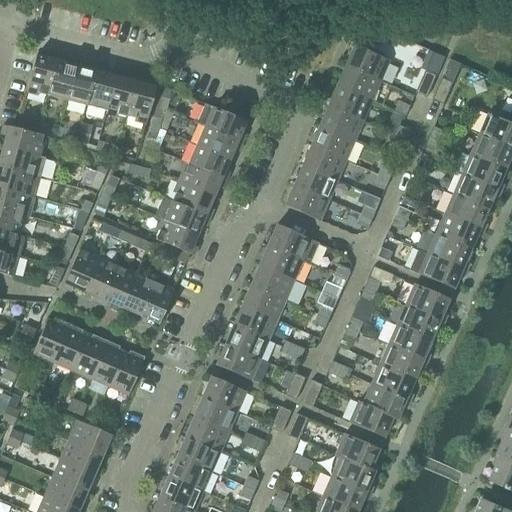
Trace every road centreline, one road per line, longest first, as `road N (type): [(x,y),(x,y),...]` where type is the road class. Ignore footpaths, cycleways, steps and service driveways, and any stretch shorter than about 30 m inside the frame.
road 1 (residential): [(129,511),(141,445),(174,371),(187,362),(190,335),(235,232),(261,205),(297,123),(286,106),(240,80)]
road 2 (residential): [(11,27),(136,60),(169,48),(240,80)]
